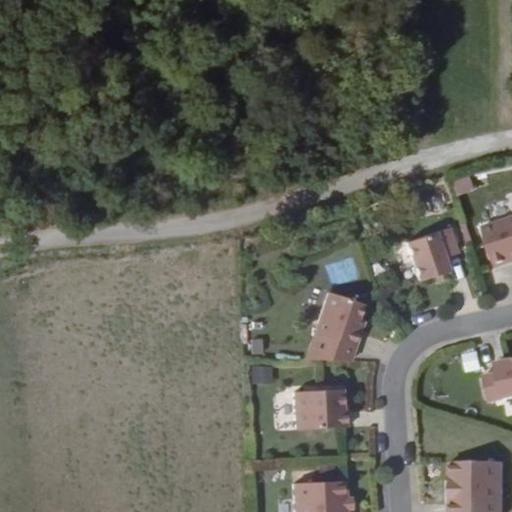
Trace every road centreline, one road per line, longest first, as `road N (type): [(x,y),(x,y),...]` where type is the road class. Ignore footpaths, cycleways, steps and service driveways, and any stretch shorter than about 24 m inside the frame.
road 1 (track): [(511,137),(457,148),(267,215),(0,247)]
road 2 (residential): [(402,511),(396,374),(403,359),(437,331),(511,313)]
